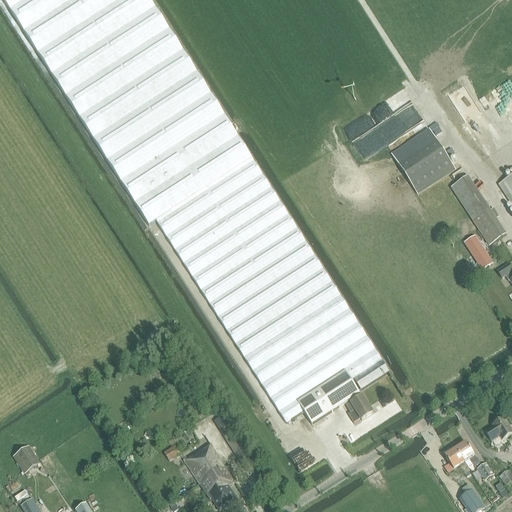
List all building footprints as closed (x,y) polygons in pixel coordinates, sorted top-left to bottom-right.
[(157,223),(286,424),(304,413),(297,402),(345,371),(352,382),(354,380),(361,391),(390,373),(306,244),(149,0),(3,0),(149,227),(157,223)] [(463,88),(451,95),(456,104),(468,97),(463,88)] [(429,130),(391,154),(418,195),(456,171),(429,130)] [(511,177),(499,186),(511,205),(511,177)] [(468,178),(451,188),(473,222),(489,248),(507,237),(496,220),(499,218),(494,209),(490,211),(468,178)] [(511,269),(509,266),(499,272),(503,279),(505,277),(509,283),(511,282),(511,283),(511,269)] [(360,395),(352,382),(345,371),(297,402),(304,413),(312,426),(360,395)] [(372,415),(362,398),(346,408),(350,414),(354,412),(361,422),(372,415)] [(494,428),(486,433),(492,442),(500,437),(503,442),(511,435),(511,432),(504,419),(493,426),(494,428)] [(343,433),(353,441),(359,434),(349,425),(343,433)] [(235,454),(242,449),(235,437),(227,442),(235,454)] [(164,454),(173,449),(168,442),(160,448),(164,454)] [(466,444),(456,450),(468,469),(473,465),(475,468),(480,465),(466,444)] [(177,446),(173,449),(164,454),(170,464),(183,455),(177,446)] [(40,465),(29,447),(13,458),(24,475),(40,465)] [(234,484),(225,471),(210,447),(204,452),(203,450),(184,462),(200,487),(209,502),(211,500),(218,511),(221,511),(237,502),(228,488),(234,484)] [(456,450),(445,457),(450,465),(454,471),(459,467),(465,476),(469,473),(470,472),(468,469),(456,450)] [(259,474),(248,456),(239,461),(250,479),(259,474)] [(450,465),(445,468),(449,474),(454,471),(450,465)] [(495,476),(487,465),(477,471),(484,483),(495,476)] [(508,486),(511,481),(511,474),(507,469),(499,476),(508,486)] [(371,486),(383,483),(380,472),(368,475),(371,486)] [(500,484),(496,487),(500,494),(504,491),(505,491),(500,484)] [(480,511),(485,509),(472,491),(459,500),(467,511),(480,511)] [(24,492),(14,498),(17,502),(27,495),(24,492)] [(38,511),(30,500),(21,505),(24,511),(38,511)]
